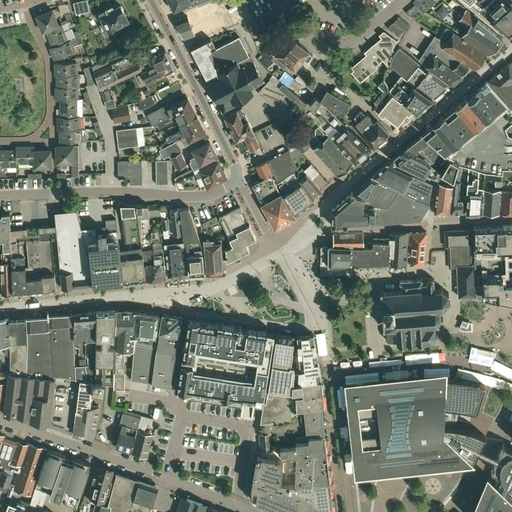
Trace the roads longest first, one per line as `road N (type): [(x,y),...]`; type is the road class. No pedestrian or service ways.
road 1 (residential): [(0,197),(197,198),(240,180),(151,0)]
road 2 (residential): [(349,511),(332,369),(467,361),(511,376)]
road 3 (residential): [(309,230),(511,218)]
road 4 (residential): [(0,140),(34,137),(50,114),(49,64),(25,2)]
road 5 (residential): [(166,477),(0,421)]
road 6 (residential): [(403,0),(345,43),(299,28),(280,0)]
road 7 (residential): [(182,414),(247,426),(234,502)]
road 8 (residential): [(511,404),(448,511)]
